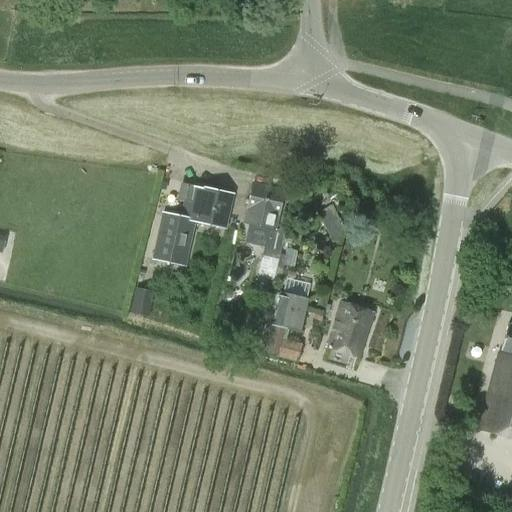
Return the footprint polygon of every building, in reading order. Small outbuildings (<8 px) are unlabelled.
[(270,230),(272,217),(277,218),(283,191),(253,184),(244,224),(270,230)] [(183,267),(192,222),(225,229),(232,196),(181,186),(178,199),(185,201),(181,220),(163,216),(155,261),(183,267)] [(376,211),(358,209),(356,229),(374,231),(376,211)] [(282,232),(270,230),(268,229),(262,256),(276,259),(282,232)] [(137,291),(131,316),(146,319),(151,294),(137,291)] [(297,364),(302,346),(284,341),(287,331),(300,333),(308,300),(279,293),(272,326),(266,323),(259,351),(297,364)] [(359,359),(373,314),(341,304),(328,350),(359,359)] [(511,325),(508,325),(500,352),(499,353),(477,429),(511,438),(511,325)]
